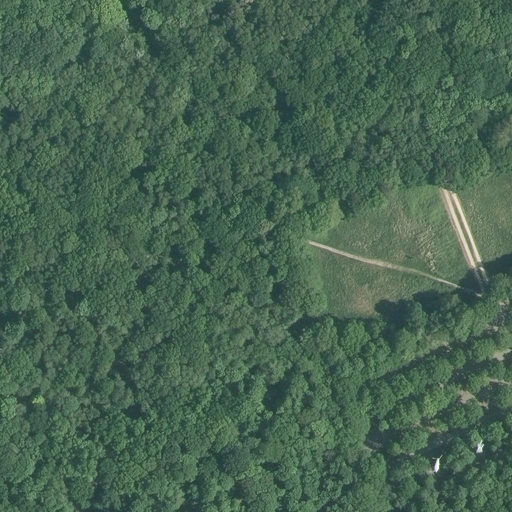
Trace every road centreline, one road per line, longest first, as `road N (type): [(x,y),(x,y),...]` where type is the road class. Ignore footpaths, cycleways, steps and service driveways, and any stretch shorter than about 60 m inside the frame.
road 1 (track): [(399,80),(343,113),(246,125),(197,149),(184,169),(133,153),(90,178),(57,184)]
road 2 (track): [(0,311),(84,276),(267,224),(234,134)]
road 3 (unknown): [(249,0),(215,17),(195,42),(114,67),(59,67),(0,90)]
road 4 (track): [(494,299),(267,224)]
road 5 (track): [(511,62),(438,54),(399,80)]
